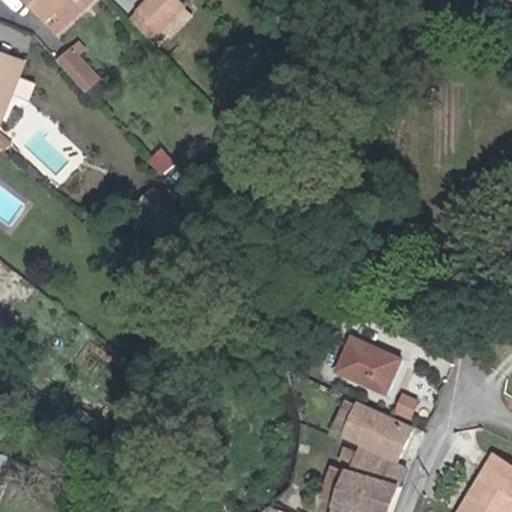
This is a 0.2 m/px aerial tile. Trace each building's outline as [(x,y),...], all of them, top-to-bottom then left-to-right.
[(69,24),(94,0),(26,0),(49,24),(59,14),(69,24)] [(163,31),(187,7),(180,0),(151,0),(142,10),(163,31)] [(172,39),(196,15),(187,7),(163,31),(172,39)] [(163,31),(142,10),(132,20),(153,42),(163,31)] [(103,77),(82,54),(87,49),(80,42),(60,61),(88,91),(101,79),(103,77)] [(0,100),(17,59),(0,51),(0,100)] [(0,121),(2,122),(26,62),(17,59),(0,100),(0,121)] [(99,104),(112,92),(101,79),(88,91),(99,104)] [(6,151),(14,143),(0,129),(0,145),(4,149),(6,151)] [(132,218),(156,244),(175,227),(151,201),(132,218)] [(343,331),(352,313),(326,300),(318,318),(343,331)] [(388,393),(403,359),(355,338),(340,371),(388,393)] [(416,423),(422,403),(405,397),(398,416),(416,423)] [(349,432),(360,408),(347,402),(336,426),(349,432)] [(400,459),(414,429),(361,405),(360,408),(349,432),(347,435),(400,459)] [(338,506),(335,511),(377,511),(386,485),(401,490),(409,469),(361,450),(352,471),(350,470),(338,506)] [(511,511),(511,467),(495,457),(461,511),(511,511)] [(338,506),(350,470),(335,465),(323,500),(338,506)] [(377,511),(392,511),(401,490),(386,485),(377,511)]
